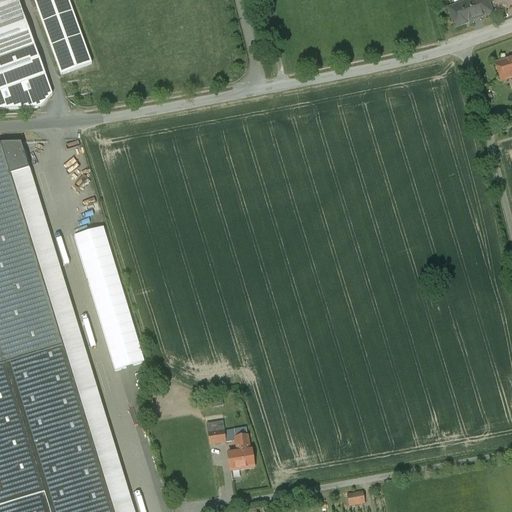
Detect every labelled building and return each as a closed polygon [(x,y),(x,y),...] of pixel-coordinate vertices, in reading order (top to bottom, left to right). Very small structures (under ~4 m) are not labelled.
[(0,0),(0,59),(35,47),(17,0),(0,0)] [(68,0),(33,0),(61,75),(92,64),(68,0)] [(475,0),(459,6),(465,24),(492,14),(486,0),(475,0)] [(459,6),(448,9),(455,28),(465,25),(465,24),(459,6)] [(35,47),(0,59),(0,93),(46,77),(35,47)] [(511,58),(500,63),(506,81),(511,79),(511,58)] [(46,77),(0,93),(0,110),(41,108),(53,95),(46,77)] [(0,511),(112,511),(10,176),(29,171),(21,145),(1,145),(0,145),(0,511)] [(144,363),(103,228),(74,237),(115,372),(144,363)] [(225,433),(208,435),(210,447),(227,444),(225,433)] [(244,438),(235,439),(238,454),(246,453),(244,438)] [(238,454),(228,455),(231,472),(250,470),(247,453),(246,453),(238,454)] [(366,491),(349,494),(352,507),(369,503),(366,491)]
